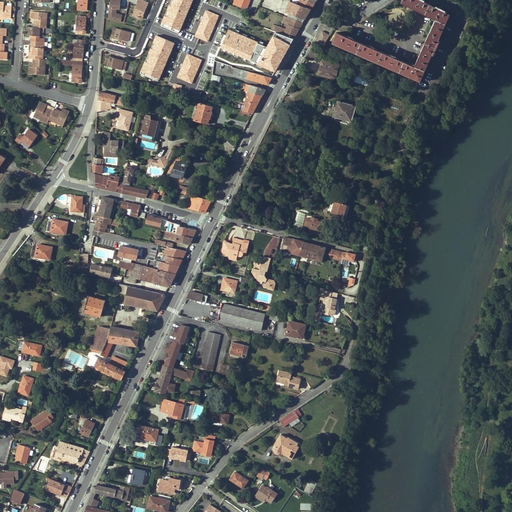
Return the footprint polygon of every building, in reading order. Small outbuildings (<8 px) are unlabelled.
[(88,0),(78,0),(78,10),(86,10),(87,1),(88,1),(88,0)] [(120,9),(120,0),(111,0),(111,3),(110,3),(110,12),(116,12),(116,9),(120,9)] [(138,13),(136,16),(143,19),(146,11),(145,11),(148,3),(146,2),(146,0),(129,0),(137,3),(138,0),(139,0),(135,12),(138,13)] [(234,0),(233,4),(246,9),(249,0),(234,0)] [(283,0),(283,1),(289,3),(286,13),(284,16),(290,18),(302,23),(311,9),(292,2),(290,1),(286,0),(283,0)] [(311,9),(314,4),(304,0),(299,0),(299,2),(292,0),(292,2),(311,9)] [(436,19),(415,65),(410,63),(410,64),(398,59),(396,58),(397,56),(392,55),(392,56),(388,55),(377,50),(374,49),(375,47),(371,45),(370,47),(367,45),(355,40),(353,39),(353,38),(350,36),(349,37),(345,36),(337,32),(332,43),(420,82),(432,54),(450,14),(445,12),(443,11),(443,9),(439,7),(439,8),(435,7),(424,2),(422,1),(421,0),(402,0),(401,3),(436,19)] [(4,8),(4,6),(4,2),(0,1),(0,15),(2,16),(2,18),(11,19),(12,6),(8,6),(8,8),(4,8)] [(31,11),(31,19),(32,19),(36,19),(35,24),(34,23),(33,27),(44,28),(46,28),(47,19),(44,19),(45,12),(31,11)] [(77,16),(76,33),(86,33),(86,25),(85,25),(86,16),(77,16)] [(282,22),(288,24),(290,18),(284,16),(282,22)] [(294,38),(302,23),(290,18),(288,24),(286,29),(276,25),(275,25),(273,25),(271,30),(294,38)] [(29,27),(28,35),(31,35),(39,36),(39,32),(43,32),(44,28),(33,27),(29,27)] [(132,41),(134,33),(114,28),(112,38),(120,40),(120,39),(129,41),(129,40),(132,41)] [(265,28),(263,31),(259,40),(287,50),(294,38),(271,30),(269,29),(265,28)] [(329,35),(321,31),(316,41),(323,45),(329,35)] [(219,45),(254,57),(257,51),(222,38),(219,45)] [(75,44),(74,57),(83,58),(84,49),(85,40),(73,39),(73,44),(75,44)] [(44,48),(40,48),(33,47),(33,52),(30,52),(29,52),(29,58),(33,58),(41,59),(41,56),(43,56),(44,48)] [(317,54),(318,55),(319,53),(311,49),(307,57),(315,59),(317,54)] [(217,53),(215,61),(228,65),(232,66),(232,67),(272,77),(275,72),(217,53)] [(122,69),(125,70),(127,62),(124,61),(124,60),(115,58),(115,57),(107,55),(104,65),(121,70),(122,69)] [(42,75),(43,67),(45,68),(46,59),(43,59),(41,59),(33,58),(33,62),(34,62),(34,67),(32,67),(29,66),(29,74),(42,75)] [(62,65),(73,66),(72,78),(75,78),(75,82),(82,82),(83,74),(82,74),(83,61),(71,60),(62,59),(62,65)] [(335,79),(338,65),(322,61),(318,74),(335,79)] [(232,67),(230,73),(230,74),(268,84),(272,77),(232,67)] [(250,87),(248,92),(262,96),(265,89),(247,84),(246,86),(250,87)] [(105,95),(105,93),(99,92),(98,100),(106,102),(119,105),(120,102),(119,102),(120,98),(116,97),(116,96),(110,94),(109,96),(105,95)] [(248,92),(246,101),(257,104),(262,96),(248,92)] [(107,110),(106,102),(98,100),(98,103),(99,106),(98,107),(99,111),(97,111),(97,112),(107,110)] [(338,100),(333,116),(352,122),(356,106),(338,100)] [(246,101),(243,111),(253,114),(257,104),(246,101)] [(45,110),(45,108),(47,105),(40,102),(35,114),(41,117),(40,119),(48,122),(49,119),(53,111),(49,109),(48,111),(45,110)] [(199,103),(194,120),(208,124),(209,120),(213,107),(210,106),(207,105),(199,103)] [(60,113),(57,111),(58,110),(54,108),(53,111),(49,119),(57,123),(58,121),(64,124),(69,111),(63,108),(61,111),(60,113)] [(134,113),(120,109),(118,119),(121,120),(123,121),(122,122),(120,122),(119,128),(129,131),(134,113)] [(155,119),(150,118),(151,115),(146,114),(146,117),(145,117),(141,133),(154,136),(155,137),(159,121),(155,120),(155,119)] [(23,137),(19,134),(15,140),(19,143),(21,141),(29,146),(37,135),(29,129),(23,137)] [(109,140),(109,132),(104,131),(104,140),(107,140),(107,144),(108,144),(108,146),(107,146),(107,154),(114,154),(120,153),(120,150),(126,150),(126,140),(109,140)] [(138,142),(137,147),(156,149),(156,142),(134,140),(134,141),(138,142)] [(28,149),(29,146),(21,141),(19,143),(28,149)] [(104,159),(95,157),(95,164),(103,166),(104,159)] [(158,161),(157,166),(166,168),(170,160),(166,158),(165,158),(158,161)] [(185,168),(186,164),(176,161),(170,175),(183,179),(184,174),(185,174),(186,173),(187,170),(186,168),(185,168)] [(103,166),(95,164),(95,172),(102,173),(103,166)] [(133,175),(134,170),(132,167),(127,166),(126,174),(125,177),(125,178),(124,183),(131,184),(132,175),(133,175)] [(107,177),(106,181),(101,180),(95,178),(96,187),(122,192),(124,183),(125,178),(123,178),(116,176),(115,180),(109,179),(109,177),(107,177)] [(71,211),(81,211),(82,204),(82,196),(72,196),(71,211)] [(100,212),(99,216),(111,218),(112,215),(113,209),(114,203),(115,199),(104,196),(103,200),(102,202),(99,202),(99,205),(98,209),(101,210),(100,212)] [(211,200),(192,196),(189,208),(205,213),(211,200)] [(132,209),(131,214),(137,216),(140,205),(123,201),(121,207),(127,209),(128,208),(132,209)] [(350,206),(332,201),(330,208),(330,210),(330,211),(333,212),(347,216),(350,206)] [(95,225),(95,226),(105,228),(107,228),(108,224),(111,225),(112,224),(114,225),(116,219),(111,218),(99,216),(95,215),(94,221),(97,221),(96,225),(95,225)] [(310,228),(309,232),(325,237),(327,229),(319,227),(321,222),(317,220),(318,219),(311,217),(311,219),(307,218),(305,227),(310,228)] [(66,234),(68,222),(59,220),(59,222),(52,221),(49,220),(47,231),(66,234)] [(121,221),(119,228),(126,230),(128,222),(121,221)] [(178,229),(168,227),(167,231),(192,237),(196,230),(179,226),(178,229)] [(93,237),(103,240),(105,232),(104,232),(94,230),(94,229),(93,237)] [(167,231),(166,231),(163,238),(189,244),(192,237),(167,231)] [(285,237),(284,239),(281,250),(300,255),(303,241),(294,239),(285,237)] [(244,242),(244,241),(234,238),(233,242),(243,245),(243,246),(248,248),(248,244),(244,242)] [(173,244),(156,239),(155,243),(156,244),(161,245),(165,246),(168,246),(172,247),(173,244)] [(233,242),(233,243),(232,244),(231,244),(231,243),(225,241),(224,246),(227,247),(226,250),(227,252),(230,252),(229,256),(229,257),(230,259),(235,260),(237,259),(238,255),(241,256),(243,255),(244,252),(246,252),(248,248),(243,246),(243,245),(233,242)] [(303,241),(300,255),(308,257),(312,243),(303,241)] [(326,247),(312,243),(308,257),(322,261),(326,247)] [(50,259),(52,247),(44,245),(43,247),(36,246),(33,245),(31,256),(50,259)] [(183,258),(186,251),(172,247),(168,246),(167,250),(173,251),(172,255),(183,258)] [(156,260),(155,260),(153,268),(175,273),(183,258),(172,255),(158,252),(156,260)] [(346,252),(344,252),(342,258),(342,263),(349,265),(350,259),(354,260),(355,258),(357,259),(357,257),(358,254),(346,252)] [(79,260),(88,261),(89,254),(79,253),(79,260)] [(271,258),(263,256),(262,262),(255,261),(252,271),(253,274),(259,275),(258,280),(260,282),(262,283),(263,280),(266,281),(265,283),(267,286),(269,286),(268,288),(272,290),(274,288),(276,283),(274,280),(267,278),(266,276),(265,274),(266,270),(268,271),(271,258)] [(130,276),(142,279),(144,272),(141,272),(143,265),(120,260),(119,266),(132,269),(130,276)] [(110,276),(112,266),(91,262),(89,272),(110,276)] [(144,272),(142,279),(169,286),(175,273),(153,268),(143,265),(141,272),(144,272)] [(258,280),(259,275),(253,274),(261,286),(268,288),(269,286),(267,286),(265,283),(266,281),(263,280),(262,283),(260,282),(258,280)] [(224,278),(222,286),(225,287),(225,289),(229,290),(228,291),(235,292),(237,281),(224,278)] [(120,284),(118,292),(126,294),(128,286),(120,284)] [(140,288),(128,286),(126,294),(124,303),(149,309),(157,292),(140,288)] [(332,291),(322,289),(321,297),(326,298),(325,300),(324,306),(327,307),(326,314),(333,316),(337,314),(338,306),(336,306),(335,305),(335,302),(337,303),(338,298),(337,298),(331,296),(332,291)] [(195,299),(195,300),(206,302),(207,296),(189,291),(186,298),(195,299)] [(157,310),(165,294),(157,292),(149,309),(157,310)] [(83,312),(100,316),(105,300),(88,295),(83,312)] [(222,303),(218,319),(262,330),(266,314),(222,303)] [(271,311),(270,319),(277,320),(278,313),(271,311)] [(290,321),(286,334),(303,338),(303,334),(306,324),(290,321)] [(169,352),(169,354),(167,358),(165,364),(174,367),(182,343),(184,344),(190,327),(181,324),(180,329),(179,332),(177,337),(176,341),(173,340),(172,344),(171,348),(169,352)] [(110,328),(98,326),(90,349),(101,351),(109,334),(138,338),(139,332),(110,326),(110,328)] [(213,371),(221,334),(209,332),(200,370),(203,371),(204,369),(213,371)] [(101,351),(100,353),(100,354),(107,357),(109,351),(108,351),(110,347),(111,348),(113,342),(137,346),(138,338),(109,334),(101,351)] [(21,351),(40,356),(43,344),(24,340),(21,351)] [(233,342),(230,352),(242,355),(245,345),(233,342)] [(113,355),(111,360),(125,365),(127,361),(113,355)] [(12,368),(14,360),(0,356),(0,364),(1,365),(0,368),(0,373),(7,376),(9,368),(12,368)] [(125,371),(98,358),(94,366),(121,379),(125,371)] [(34,361),(32,369),(41,371),(42,363),(34,361)] [(227,375),(229,365),(222,363),(220,373),(227,375)] [(47,376),(50,366),(43,364),(41,374),(47,376)] [(185,377),(192,379),(194,370),(188,369),(187,372),(174,367),(173,368),(164,364),(159,381),(169,383),(170,378),(172,374),(173,374),(185,378),(185,377)] [(291,374),(292,371),(278,368),(275,382),(299,388),(301,377),(291,374)] [(29,396),(35,377),(23,374),(17,392),(29,396)] [(156,392),(165,394),(166,390),(174,392),(175,385),(169,383),(159,381),(156,392)] [(199,399),(201,391),(193,389),(191,397),(199,399)] [(181,419),(184,404),(164,399),(161,411),(171,414),(170,416),(181,419)] [(23,422),(25,415),(21,413),(22,410),(14,407),(13,410),(5,407),(2,418),(10,420),(11,419),(11,417),(19,419),(19,421),(23,422)] [(31,420),(37,428),(42,425),(44,427),(52,422),(51,419),(54,417),(48,409),(31,420)] [(211,411),(209,420),(213,420),(224,423),(228,424),(230,415),(211,411)] [(284,427),(299,417),(295,411),(280,421),(284,427)] [(94,423),(86,419),(80,432),(88,436),(94,423)] [(156,441),(159,429),(142,426),(139,438),(156,441)] [(205,433),(204,441),(194,439),(192,451),(212,454),(215,435),(205,433)] [(281,452),(282,450),(293,456),(300,444),(288,437),(287,439),(281,435),(274,446),(276,446),(275,449),(274,450),(274,451),(275,452),(276,453),(277,453),(278,454),(279,453),(280,453),(281,452)] [(83,465),(90,451),(84,448),(60,441),(57,451),(55,450),(52,457),(58,458),(59,456),(77,461),(77,463),(83,465)] [(17,449),(18,449),(17,456),(16,461),(24,463),(26,464),(30,447),(18,444),(17,449)] [(293,456),(282,450),(281,452),(292,458),(293,456)] [(131,467),(128,482),(132,483),(142,485),(146,470),(131,467)] [(269,471),(264,467),(258,475),(264,479),(264,477),(269,471)] [(273,473),(269,471),(264,477),(268,480),(273,473)] [(0,483),(14,483),(14,472),(0,472),(0,483)] [(243,489),(248,480),(235,472),(231,479),(238,484),(238,485),(243,489)] [(161,480),(158,490),(174,493),(175,487),(179,487),(180,480),(170,478),(166,477),(165,481),(161,480)] [(64,488),(65,485),(51,479),(46,489),(61,495),(61,494),(64,488)] [(305,491),(311,494),(314,489),(309,486),(311,484),(309,483),(305,491)] [(267,487),(267,488),(263,485),(255,496),(263,501),(265,499),(266,497),(272,501),(277,493),(267,487)] [(101,493),(126,499),(128,492),(117,490),(117,489),(112,487),(112,488),(103,486),(101,493)] [(64,488),(61,494),(68,497),(71,491),(64,488)] [(14,489),(12,494),(22,498),(24,493),(17,490),(14,489)] [(98,492),(94,491),(91,498),(96,499),(100,500),(95,497),(98,492)] [(19,504),(22,498),(12,494),(12,497),(11,501),(19,504)] [(170,501),(150,496),(148,507),(157,509),(157,508),(167,510),(170,501)] [(91,498),(87,505),(93,506),(96,499),(91,498)] [(32,511),(48,511),(50,509),(36,503),(34,508),(32,511)]
